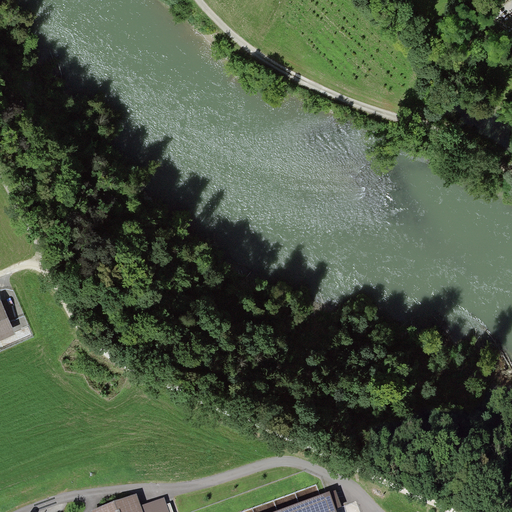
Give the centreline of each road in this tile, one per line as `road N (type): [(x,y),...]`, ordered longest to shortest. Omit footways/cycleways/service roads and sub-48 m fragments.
road 1 (track): [(455,511),(114,359),(82,331),(41,259)]
road 2 (track): [(511,170),(281,69),(198,0)]
road 3 (track): [(291,378),(138,337),(57,286)]
